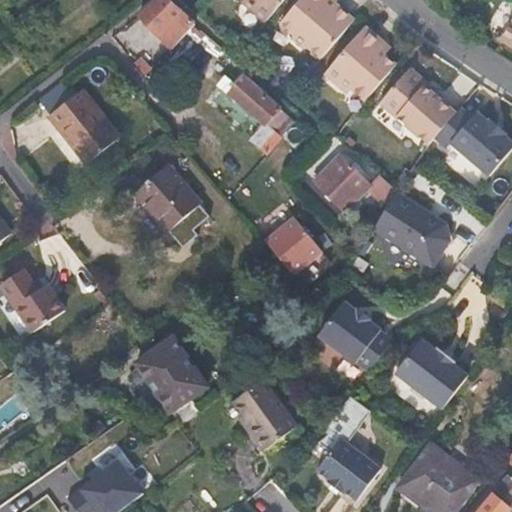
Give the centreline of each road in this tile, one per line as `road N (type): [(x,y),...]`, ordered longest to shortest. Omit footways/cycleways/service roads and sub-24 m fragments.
road 1 (unknown): [(0,135),(110,52)]
road 2 (residential): [(403,0),(511,76)]
